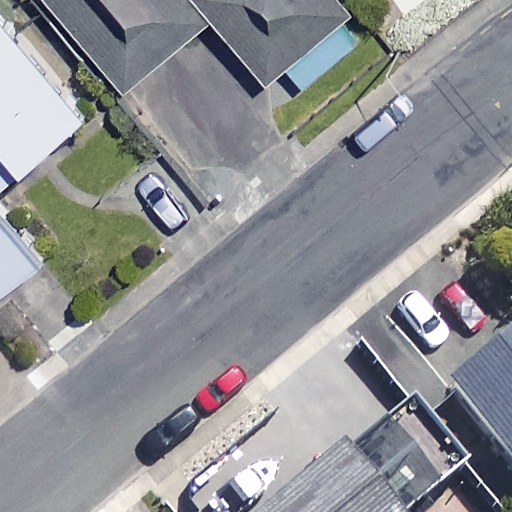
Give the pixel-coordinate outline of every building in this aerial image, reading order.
[(54,0),(121,80),(202,14),(190,0),(54,0)] [(202,0),(266,84),(287,68),(296,81),(358,34),(334,2),(336,0),(202,0)] [(0,283),(39,251),(0,204),(0,178),(82,110),(0,12),(0,283)] [(511,330),(429,394),(504,492),(511,486),(511,330)] [(309,457),(242,511),(407,511),(452,475),(400,412),(324,475),(309,457)]
